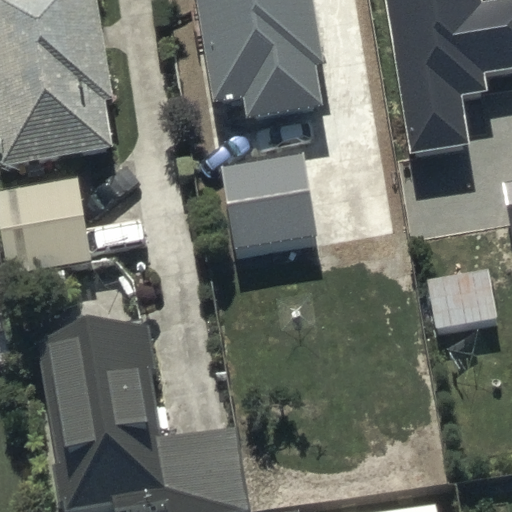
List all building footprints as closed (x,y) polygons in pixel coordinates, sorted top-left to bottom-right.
[(116,100),(98,0),(0,0),(0,163),(1,169),(114,150),(106,102),(116,100)] [(321,65),(310,0),(194,0),(212,103),(241,98),(244,121),(320,108),(313,66),(321,65)] [(383,0),(408,156),(469,146),(462,97),(487,93),(485,79),(511,74),(511,0),(505,0),(482,4),(481,0),(383,0)] [(314,239),(300,152),(221,165),(235,252),(314,239)] [(89,263),(78,179),(0,188),(0,220),(6,273),(89,263)] [(511,183),(503,184),(511,257),(511,183)] [(495,319),(488,273),(429,282),(435,327),(495,319)] [(0,365),(9,364),(0,304),(0,365)] [(164,493),(138,322),(28,338),(54,510),(164,493)] [(438,511),(436,502),(373,511),(438,511)]
